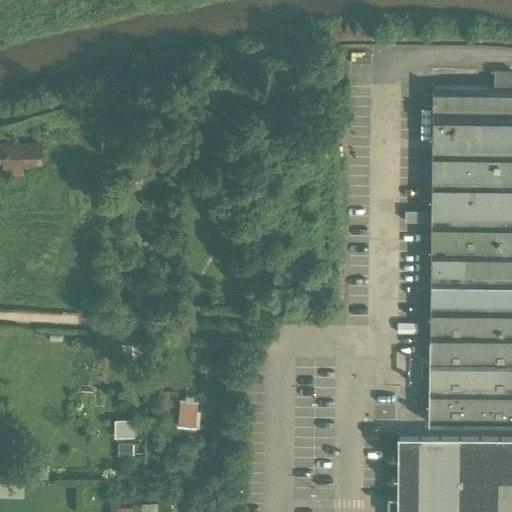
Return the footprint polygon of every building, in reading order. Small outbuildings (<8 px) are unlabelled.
[(511,70),(490,70),(490,86),(432,85),(429,360),(420,360),(420,368),(420,377),(429,377),(428,415),(424,415),(424,419),(428,419),(428,423),(511,424),(511,70)] [(203,85),(178,89),(180,102),(179,102),(179,103),(180,103),(180,115),(203,115),(203,100),(205,98),(203,85)] [(292,87),(264,87),(265,133),(293,133),(292,87)] [(176,96),(141,98),(141,119),(176,116),(176,96)] [(120,109),(101,109),(102,153),(128,153),(128,109),(127,109),(127,105),(120,105),(120,109)] [(38,144),(0,144),(0,164),(6,164),(6,154),(22,154),(22,164),(38,163),(38,144)] [(417,322),(397,321),(397,333),(417,333),(417,322)] [(114,436),(134,436),(134,421),(114,421),(114,436)] [(511,511),(511,436),(428,436),(398,436),(398,440),(397,491),(397,495),(397,506),(397,511),(511,511)] [(142,504),(142,511),(155,511),(165,511),(165,503),(142,504)]
